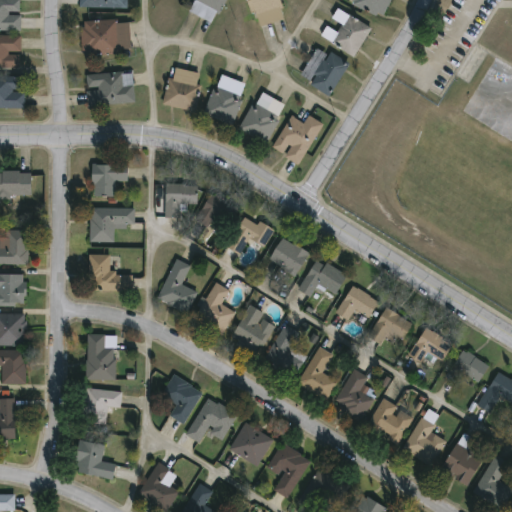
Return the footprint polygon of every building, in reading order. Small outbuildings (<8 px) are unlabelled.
[(18,0),(18,29),(0,29),(0,0),(18,0)] [(128,8),(127,0),(79,0),(79,7),(128,8)] [(186,9),(189,0),(222,0),(213,21),(186,9)] [(248,0),(277,0),(281,18),(254,24),(248,0)] [(387,0),(382,14),(345,0),(387,0)] [(353,55),(319,35),(325,25),(335,31),(341,21),(331,15),(336,7),(369,27),(353,55)] [(128,51),(81,52),(80,19),(127,18),(128,51)] [(0,66),(0,34),(19,34),(18,66),(0,66)] [(346,61),(330,93),(298,77),(314,45),(346,61)] [(200,72),(193,110),(161,104),(167,75),(171,76),(173,66),(200,72)] [(84,73),(131,70),(133,102),(86,105),(84,73)] [(203,115),(216,73),(244,82),(231,124),(203,115)] [(0,105),(0,75),(23,75),(23,106),(0,105)] [(237,128),(259,90),(285,104),(264,143),(237,128)] [(297,162),(271,147),(294,107),(320,122),(297,162)] [(90,163),(125,163),(125,180),(113,180),(113,195),(90,195),(90,163)] [(0,170),(29,170),(29,195),(0,195),(0,170)] [(179,216),(163,216),(163,183),(195,183),(195,203),(179,203),(179,216)] [(220,234),(194,219),(210,191),(236,206),(220,234)] [(88,240),(88,207),(132,207),(132,226),(112,226),(112,240),(88,240)] [(272,228),(265,246),(246,238),(240,252),(226,247),(240,214),(272,228)] [(0,246),(4,246),(4,229),(25,229),(25,263),(0,263),(0,246)] [(267,256),(282,236),(308,254),(293,274),(267,256)] [(129,290),(88,289),(89,253),(108,254),(108,272),(130,272),(129,290)] [(334,293),(317,283),(310,296),(296,288),(314,256),(346,274),(334,293)] [(189,264),(180,284),(196,291),(186,312),(155,298),(174,258),(189,264)] [(0,273),(24,273),(23,305),(0,305),(0,273)] [(221,333),(193,317),(214,281),(228,289),(220,303),(234,311),(221,333)] [(354,309),(347,319),(334,311),(351,284),(377,301),(367,317),(354,309)] [(228,338),(248,304),(263,312),(260,317),(273,324),(256,354),(228,338)] [(390,346),(368,332),(385,306),(410,322),(401,338),(397,335),(390,346)] [(0,344),(0,312),(23,312),(23,344),(0,344)] [(298,331),(289,346),(305,355),(292,377),(262,359),(283,323),(298,331)] [(451,344),(440,360),(428,352),(421,362),(407,353),(425,326),(451,344)] [(85,378),(85,333),(114,333),(114,378),(85,378)] [(325,398),(296,382),(317,346),(331,353),(321,372),(335,380),(325,398)] [(476,382),(463,373),(456,383),(444,374),(462,348),(487,366),(476,382)] [(0,349),(24,349),(24,383),(0,383),(0,349)] [(366,376),(358,389),(371,397),(357,419),(331,402),(353,368),(366,376)] [(511,379),(511,403),(499,396),(490,412),(476,404),(496,370),(511,379)] [(175,403),(160,394),(172,374),(201,391),(182,422),(168,414),(175,403)] [(105,424),(83,423),(85,387),(120,390),(119,406),(106,405),(105,424)] [(185,434),(204,396),(235,412),(221,439),(204,430),(199,441),(185,434)] [(14,438),(0,438),(0,397),(14,397),(14,438)] [(365,426),(381,397),(412,414),(396,443),(365,426)] [(431,465),(401,448),(419,416),(434,424),(430,431),(445,440),(431,465)] [(272,437),(255,465),(227,448),(244,420),(272,437)] [(103,443),(100,460),(114,462),(111,477),(72,471),(77,439),(103,443)] [(272,489),(280,475),(265,467),(279,441),(309,457),(288,497),(272,489)] [(440,473),(452,443),(480,454),(468,484),(440,473)] [(511,488),(502,506),(473,488),(493,454),(511,465),(511,488)] [(166,510),(137,493),(156,461),(176,472),(168,484),(177,490),(166,510)] [(330,511),(300,498),(314,467),(349,483),(338,507),(349,511),(357,492),(384,504),(380,511),(330,511)] [(215,511),(205,505),(213,492),(199,483),(183,509),(183,508),(180,511),(215,511)] [(0,493),(13,493),(13,509),(0,509),(0,493)]
